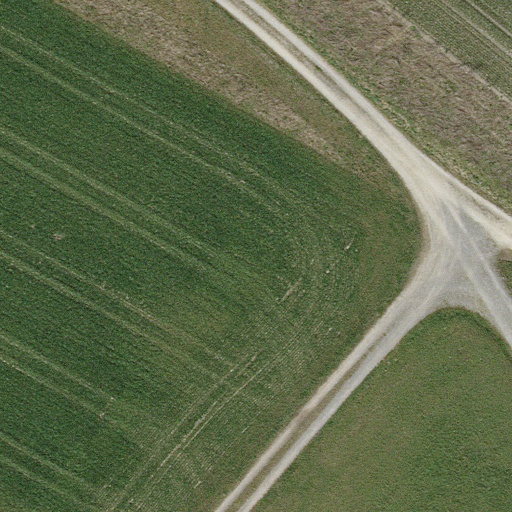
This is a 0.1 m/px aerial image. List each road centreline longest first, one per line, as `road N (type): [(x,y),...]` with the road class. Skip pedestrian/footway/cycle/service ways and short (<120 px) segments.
road 1 (track): [(455,197),(217,511)]
road 2 (track): [(455,197),(280,35),(223,0)]
